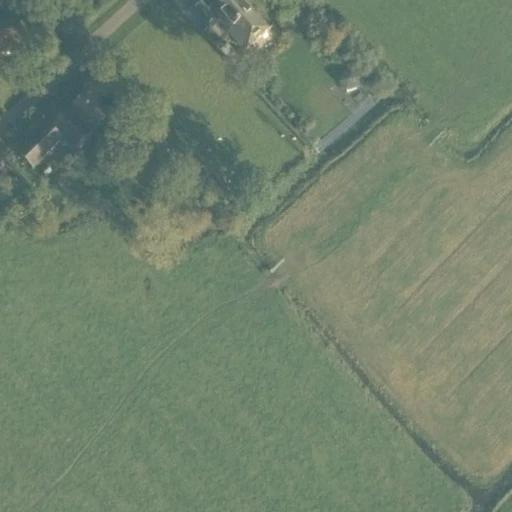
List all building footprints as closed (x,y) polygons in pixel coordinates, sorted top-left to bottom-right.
[(222,0),(208,13),(200,4),(192,12),(210,33),(220,24),(245,53),(269,31),(253,13),(256,11),(246,0),(222,0)] [(29,39),(22,29),(12,26),(0,28),(0,59),(17,56),(26,50),(29,39)] [(241,68),(257,87),(267,78),(251,59),(241,68)] [(357,91),(362,81),(354,73),(344,76),(339,86),(347,94),(357,91)] [(111,121),(97,106),(103,101),(94,92),(53,131),(51,129),(21,158),(33,171),(63,142),(76,155),(111,121)] [(19,134),(29,144),(48,125),(38,115),(19,134)]
